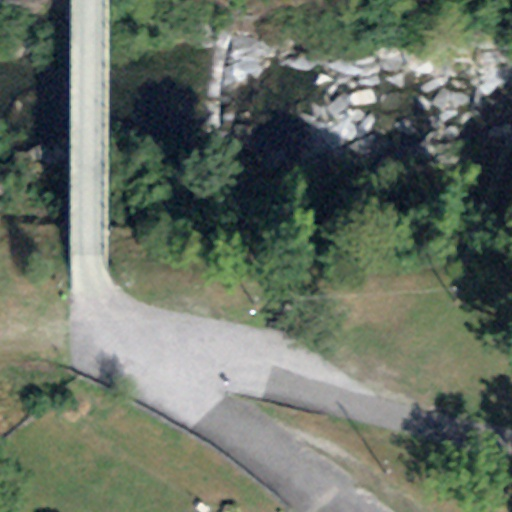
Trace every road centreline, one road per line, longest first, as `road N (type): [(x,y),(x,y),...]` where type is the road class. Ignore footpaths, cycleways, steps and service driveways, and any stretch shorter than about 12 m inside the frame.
road 1 (residential): [(137,351),(511,440)]
road 2 (unclassified): [(86,0),(86,298),(109,332),(137,351)]
road 3 (residential): [(337,511),(137,351)]
